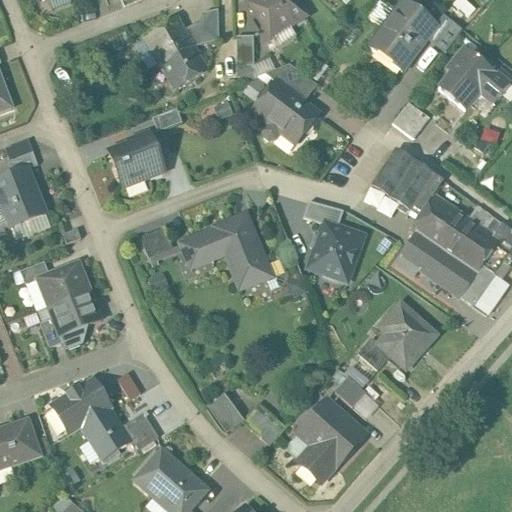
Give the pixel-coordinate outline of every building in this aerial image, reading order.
[(69,0),(47,0),(51,9),(70,1),(69,0)] [(293,0),(257,0),(248,6),(271,41),(305,19),(293,0)] [(402,3),(367,48),(400,73),(426,40),(435,28),(402,3)] [(203,24),(189,31),(184,33),(193,50),(218,42),(217,12),(203,16),(203,24)] [(462,32),(443,17),(435,28),(426,40),(445,54),(462,32)] [(177,21),(142,41),(159,70),(193,50),(184,33),(177,21)] [(253,39),(236,39),(236,69),(253,69),(253,39)] [(510,87),(464,49),(448,68),(454,72),(438,91),(464,113),(477,97),(491,109),(510,87)] [(193,50),(159,70),(174,94),(208,74),(193,50)] [(306,80),(289,67),(264,77),(275,84),(276,83),(293,97),(306,80)] [(0,115),(12,111),(0,79),(0,115)] [(293,97),(276,83),(275,84),(251,115),(267,127),(262,133),(263,140),(268,144),(274,143),(279,136),(294,148),(319,116),(293,97)] [(428,120),(408,104),(392,126),(413,141),(428,120)] [(176,111),(151,121),(156,134),(181,124),(176,111)] [(148,136),(129,144),(130,148),(108,157),(121,190),(164,173),(148,136)] [(442,182),(396,151),(371,188),(418,220),(433,197),(433,196),(442,182)] [(32,154),(8,163),(13,176),(27,171),(27,172),(37,168),(32,154)] [(13,176),(0,181),(0,205),(10,232),(45,218),(27,172),(27,171),(13,176)] [(468,220),(433,197),(418,220),(408,233),(414,237),(396,262),(488,324),(511,290),(493,277),(502,265),(490,258),(500,242),(494,238),(468,220)] [(303,221),(322,228),(323,224),(337,229),(342,215),(308,206),(303,221)] [(475,209),(468,220),(494,238),(501,227),(475,209)] [(271,280),(247,219),(179,245),(190,275),(191,274),(188,267),(223,254),(238,293),(271,280)] [(337,229),(323,224),(322,228),(309,265),(319,269),(316,276),(337,283),(339,276),(350,279),(364,239),(337,229)] [(511,262),(511,233),(501,227),(494,238),(500,242),(490,258),(502,265),(508,269),(511,262)] [(80,244),(80,231),(65,232),(65,245),(80,244)] [(162,231),(139,240),(148,262),(171,253),(162,231)] [(43,265),(19,274),(24,288),(36,284),(36,282),(48,277),(43,265)] [(48,277),(36,282),(36,284),(47,311),(89,294),(78,265),(48,277)] [(285,287),(292,301),(308,293),(300,279),(285,287)] [(89,294),(47,311),(51,323),(58,340),(60,339),(101,323),(89,294)] [(399,309),(385,325),(392,331),(377,348),(376,350),(389,361),(405,374),(435,339),(399,309)] [(51,323),(39,328),(48,351),(63,346),(60,339),(58,340),(51,323)] [(377,348),(371,343),(357,359),(377,375),(389,361),(376,350),(377,348)] [(128,374),(118,379),(129,400),(140,394),(128,374)] [(366,396),(347,380),(333,395),(352,412),(366,396)] [(93,382),(50,409),(68,437),(110,411),(111,410),(93,382)] [(225,436),(242,424),(222,396),(205,408),(225,436)] [(364,439),(325,404),(297,435),(311,448),(296,465),(319,486),(333,470),(335,471),(364,439)] [(285,430),(258,407),(242,424),(269,448),(285,430)] [(110,411),(80,430),(100,463),(129,445),(131,444),(122,429),(110,411)] [(143,415),(122,429),(131,444),(129,445),(135,455),(158,440),(145,420),(147,419),(146,416),(144,417),(143,415)] [(28,424),(0,433),(0,472),(40,459),(28,424)] [(190,511),(208,493),(161,451),(134,481),(155,501),(158,497),(174,511),(190,511)]
